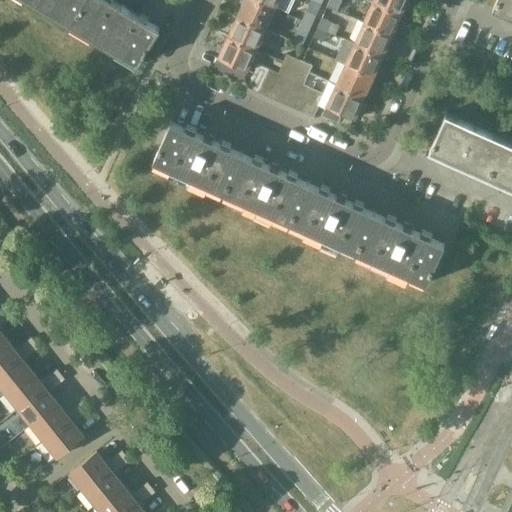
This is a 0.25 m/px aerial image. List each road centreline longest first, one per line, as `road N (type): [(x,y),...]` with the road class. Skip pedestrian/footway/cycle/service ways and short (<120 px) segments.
road 1 (secondary): [(331,511),(0,127)]
road 2 (secondary): [(0,166),(295,511)]
road 3 (residential): [(200,14),(182,58),(184,78),(198,90),(356,160),(384,153)]
road 4 (residential): [(115,417),(0,273)]
road 5 (residential): [(384,153),(450,1)]
road 6 (residential): [(6,511),(115,417)]
road 7 (residential): [(511,207),(384,153)]
road 8 (residential): [(189,511),(115,417)]
